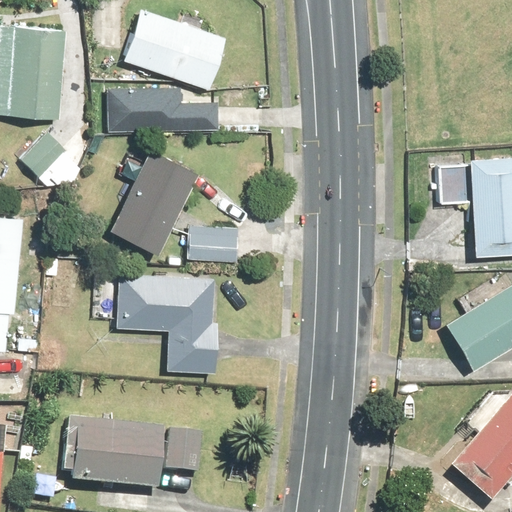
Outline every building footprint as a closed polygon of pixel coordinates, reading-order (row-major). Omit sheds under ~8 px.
[(135,4),(117,55),(204,86),(222,34),(135,4)] [(0,111),(56,116),(63,29),(0,23),(0,111)] [(180,85),(105,85),(105,124),(216,123),(215,96),(180,97),(180,85)] [(67,182),(85,144),(75,135),(61,149),(42,131),(15,159),(43,185),(67,182)] [(153,252),(193,172),(142,146),(102,226),(153,252)] [(511,154),(458,157),(463,250),(511,247),(511,154)] [(11,310),(19,217),(0,214),(0,348),(2,348),(6,309),(11,310)] [(185,223),(183,259),(233,261),(235,225),(185,223)] [(210,275),(114,270),(111,324),(164,327),(162,368),(210,370),(213,320),(208,320),(210,275)] [(462,367),(511,338),(511,275),(435,320),(462,367)] [(480,500),(511,464),(511,395),(505,389),(439,464),(480,500)] [(67,471),(66,480),(155,489),(157,469),(201,473),(205,431),(61,418),(56,470),(67,471)]
